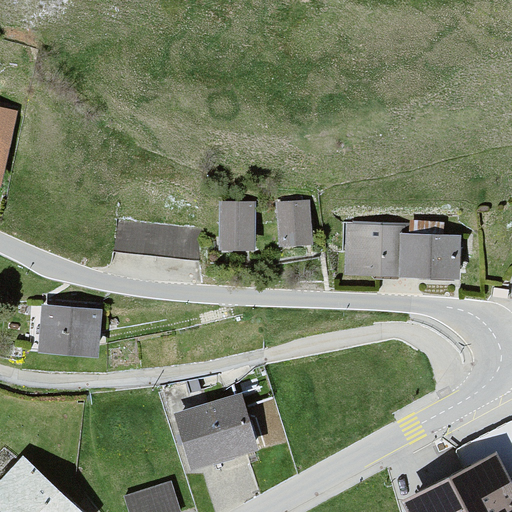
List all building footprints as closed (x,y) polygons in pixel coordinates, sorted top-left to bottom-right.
[(0,156),(9,113),(0,110),(0,156)] [(253,250),(254,204),(224,203),(223,250),(253,250)] [(302,203),(281,204),(283,244),(304,243),(302,203)] [(353,272),(455,277),(458,229),(355,224),(353,272)] [(98,314),(45,309),(41,348),(94,353),(98,314)] [(241,395),(178,413),(193,464),(256,446),(241,395)] [(79,511),(22,462),(0,487),(0,504),(9,511),(79,511)] [(416,501),(420,511),(511,511),(511,495),(497,464),(416,501)] [(127,497),(131,511),(178,511),(171,484),(127,497)]
